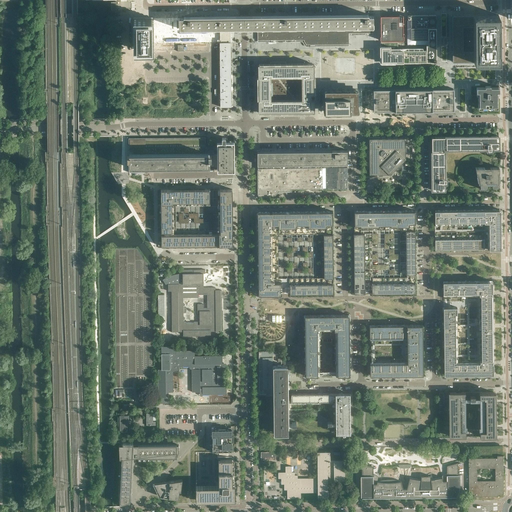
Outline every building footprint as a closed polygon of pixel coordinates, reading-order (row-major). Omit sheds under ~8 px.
[(231,42),(231,35),(230,28),(235,28),(242,28),(246,28),(253,28),(258,28),(258,40),(304,40),(309,40),(309,15),(279,16),(253,16),(246,16),(241,16),(235,16),(184,17),(184,18),(180,18),(180,29),(220,28),(220,43),(231,42)] [(349,33),(348,27),(340,27),(340,15),(309,15),(309,40),(304,40),(304,41),(305,43),(306,45),(349,44),(349,33)] [(373,33),(372,23),(372,16),(368,16),(368,15),(340,15),(340,27),(348,27),(349,33),(373,33)] [(426,45),(426,62),(428,62),(433,62),(435,62),(436,62),(436,59),(436,57),(436,28),(436,27),(436,24),(437,23),(437,22),(437,21),(437,20),(437,19),(436,18),(436,15),(429,15),(428,15),(411,15),(411,16),(410,16),(410,15),(408,15),(408,18),(410,18),(411,18),(411,40),(428,40),(428,45),(426,45)] [(451,15),(452,62),(482,61),(498,61),(498,15),(451,15)] [(403,40),(403,23),(403,16),(380,16),(381,40),(403,40)] [(154,18),(135,18),(135,49),(154,49),(154,43),(154,18)] [(231,51),(231,42),(220,43),(220,47),(218,47),(218,51),(231,51)] [(398,42),(381,42),(381,62),(398,62),(398,61),(402,61),(402,62),(423,62),(423,50),(419,50),(398,50),(398,42)] [(231,59),(231,51),(218,51),(219,55),(220,55),(220,59),(231,59)] [(231,66),(231,59),(220,59),(220,63),(219,63),(219,67),(231,66)] [(259,65),(259,113),(315,112),(315,64),(286,64),(259,65)] [(231,74),(231,66),(219,67),(219,71),(220,71),(220,75),(231,74)] [(231,82),(231,74),(220,75),(220,79),(219,79),(219,83),(231,82)] [(231,90),(231,82),(219,83),(219,87),(220,87),(220,91),(231,90)] [(498,98),(498,95),(499,94),(499,87),(490,87),(490,86),(485,86),(485,87),(476,87),(476,94),(477,95),(478,95),(478,107),(478,109),(483,108),(482,107),(483,107),(483,106),(486,106),(486,107),(489,107),(489,106),(493,106),(493,107),(493,108),(498,108),(498,107),(498,98)] [(454,111),(454,89),(412,89),(373,89),(373,111),(401,111),(405,111),(415,111),(454,111)] [(231,98),(231,92),(231,90),(220,91),(220,95),(219,95),(219,99),(231,98)] [(325,90),(325,112),(342,112),(358,112),(358,90),(325,90)] [(231,107),(231,98),(219,99),(219,103),(220,103),(220,107),(231,107)] [(445,150),(445,137),(435,137),(434,137),(434,136),(433,136),(432,136),(432,137),(431,137),(431,138),(431,139),(431,140),(431,150),(445,150)] [(446,158),(446,151),(453,151),(453,136),(445,137),(445,150),(431,150),(432,158),(446,158)] [(473,150),(488,150),(488,136),(467,136),(467,150),(473,150)] [(499,150),(499,136),(492,136),(490,136),(489,136),(488,136),(488,150),(489,151),(490,151),(491,150),(499,150)] [(234,171),(234,142),(226,142),(226,137),(222,137),(222,142),(217,142),(217,154),(214,154),(214,165),(217,165),(217,171),(234,171)] [(405,159),(405,151),(406,151),(406,147),(405,147),(405,138),(397,138),(397,137),(393,137),(393,138),(391,138),(391,137),(387,137),(387,138),(385,138),(385,137),(368,137),(368,145),(369,145),(370,147),(369,147),(369,148),(370,148),(370,150),(369,150),(369,151),(368,151),(368,154),(369,154),(369,157),(368,157),(368,160),(369,160),(369,163),(368,163),(368,166),(369,166),(369,174),(378,174),(378,175),(382,175),(382,174),(390,174),(405,159)] [(205,154),(204,146),(205,146),(205,138),(129,138),(129,150),(127,155),(127,161),(129,160),(129,166),(133,166),(136,166),(139,166),(142,166),(145,166),(148,166),(151,166),(154,166),(157,166),(160,166),(165,166),(169,166),(172,166),(175,166),(178,166),(181,166),(184,166),(187,166),(189,166),(192,166),(195,166),(198,166),(201,165),(204,165),(207,165),(210,165),(214,165),(214,154),(207,154),(205,154)] [(347,163),(347,159),(347,150),(332,150),(332,152),(257,153),(257,164),(258,164),(287,164),(288,189),(291,189),(295,189),(294,164),(301,164),(312,164),(323,163),(335,163),(347,163)] [(324,189),(323,163),(312,164),(313,189),(324,189)] [(335,188),(335,163),(323,163),(324,189),(335,188)] [(347,189),(347,167),(347,163),(335,163),(335,188),(347,188),(347,189)] [(288,189),(287,164),(258,164),(258,168),(257,168),(258,170),(257,170),(257,179),(273,179),(273,189),(284,189),(288,189)] [(313,189),(312,164),(301,164),(301,189),(313,189)] [(484,169),(484,167),(475,167),(476,173),(477,175),(476,175),(477,178),(485,178),(484,169)] [(499,181),(499,175),(499,167),(490,167),(484,167),(484,169),(485,178),(485,189),(486,189),(493,189),(499,189),(499,186),(499,181)] [(446,190),(446,182),(446,181),(446,180),(446,179),(432,179),(432,178),(432,179),(431,180),(431,181),(431,182),(432,182),(432,184),(432,190),(446,190)] [(273,189),(273,179),(257,179),(258,196),(273,196),(273,194),(273,189)] [(219,246),(233,245),(232,189),(220,189),(220,190),(220,233),(219,233),(219,234),(161,235),(161,238),(161,246),(162,246),(166,246),(169,246),(173,246),(176,246),(180,246),(183,246),(188,246),(191,246),(195,246),(198,246),(202,246),(205,246),(209,246),(212,246),(216,246),(219,246)] [(169,190),(161,190),(161,195),(161,200),(161,204),(161,208),(161,211),(161,215),(161,218),(161,222),(161,226),(161,229),(161,233),(172,232),(172,204),(174,203),(174,202),(210,202),(210,190),(210,189),(205,189),(169,190)] [(354,211),(354,225),(360,225),(360,226),(379,226),(379,225),(390,225),(390,226),(406,226),(406,231),(415,231),(415,230),(415,210),(354,211)] [(500,219),(500,210),(485,210),(434,210),(435,239),(435,247),(435,249),(440,249),(470,249),(489,249),(501,249),(500,219)] [(333,222),(333,211),(272,212),(272,227),(333,227),(333,222)] [(270,227),(272,227),(272,212),(258,212),(258,230),(258,240),(258,244),(258,246),(258,250),(258,253),(258,263),(258,265),(258,271),(258,276),(258,280),(258,295),(274,295),(282,294),(282,292),(282,291),(281,279),(271,279),(270,227)] [(183,332),(183,336),(211,336),(211,331),(222,331),(222,290),(215,290),(215,287),(207,287),(207,290),(204,290),(203,273),(205,273),(205,269),(182,270),(182,273),(180,273),(179,274),(177,274),(175,274),(174,274),(172,275),(169,276),(168,276),(167,277),(165,278),(163,279),(166,284),(168,284),(168,291),(170,291),(171,332),(183,332)] [(333,278),(333,277),(333,276),(333,273),(324,273),(324,283),(333,283),(333,282),(333,278)] [(492,306),(492,281),(443,281),(443,291),(443,297),(443,298),(443,301),(446,301),(447,301),(448,307),(446,307),(443,307),(443,319),(443,325),(443,331),(444,355),(444,361),(444,367),(444,375),(462,374),(480,374),(493,374),(493,361),(492,306)] [(311,376),(327,376),(333,376),(344,375),(344,330),(349,330),(349,323),(345,323),(345,318),(342,318),(342,315),(335,315),(312,315),(312,318),(308,318),(308,323),(305,323),(305,331),(311,330),(311,376)] [(423,375),(423,338),(422,331),(422,325),(369,325),(369,339),(369,343),(370,354),(370,359),(370,375),(408,375),(415,375),(423,375)] [(225,384),(225,366),(221,366),(221,364),(222,364),(222,355),(195,356),(195,350),(176,350),(176,346),(161,346),(162,369),(158,369),(158,403),(168,403),(168,392),(173,392),(173,371),(177,371),(178,371),(179,370),(179,369),(179,367),(192,366),(192,392),(200,392),(200,390),(202,390),(202,395),(227,394),(227,386),(224,386),(224,384),(225,384)] [(273,366),(272,354),(281,354),(281,351),(259,351),(259,377),(273,377),(273,374),(275,374),(276,379),(279,379),(278,376),(281,376),(281,366),(273,366)] [(276,379),(275,374),(273,374),(273,377),(259,377),(259,391),(286,391),(286,366),(281,366),(281,376),(278,376),(279,379),(276,379)] [(350,431),(350,404),(350,390),(344,390),(344,393),(337,394),(337,400),(337,432),(350,431)] [(287,432),(286,394),(286,391),(259,391),(259,394),(273,394),(273,432),(287,432)] [(472,397),(472,392),(460,392),(450,392),(450,398),(450,436),(461,436),(466,436),(466,430),(464,430),(464,398),(472,397)] [(494,436),(493,392),(485,392),(472,392),(472,397),(481,397),(481,430),(480,430),(480,436),(485,436),(494,436)] [(153,421),(153,417),(155,417),(155,414),(153,414),(153,413),(146,413),(146,425),(155,425),(155,421),(153,421)] [(128,432),(127,423),(126,423),(126,421),(129,421),(129,415),(120,416),(120,432),(128,432)] [(232,429),(226,429),(221,429),(212,429),(212,432),(212,433),(212,435),(212,438),(212,441),(212,451),(232,451),(232,429)] [(132,468),(133,453),(133,443),(133,442),(123,441),(123,444),(119,444),(121,476),(120,501),(119,504),(128,501),(130,501),(132,468)] [(179,451),(178,445),(178,443),(133,443),(133,453),(135,453),(135,455),(136,455),(138,455),(138,457),(177,456),(177,451),(179,451)] [(328,489),(327,480),(334,480),(334,481),(345,481),(345,460),(334,460),(330,460),(330,451),(317,451),(318,478),(297,478),(297,475),(295,475),(295,472),(292,472),(292,466),(286,466),(286,472),(278,472),(278,478),(281,478),(281,484),(284,484),(284,490),(289,490),(289,492),(287,492),(287,498),(301,498),(301,492),(318,492),(318,498),(331,498),(330,489),(328,489)] [(234,457),(229,457),(217,457),(217,452),(196,452),(196,486),(196,500),(204,500),(233,500),(232,484),(234,484),(235,484),(235,480),(234,480),(234,476),(235,476),(235,473),(235,468),(234,468),(234,464),(235,464),(235,458),(234,458),(234,457)] [(474,494),(474,496),(498,496),(498,494),(503,494),(503,475),(503,456),(497,456),(497,458),(474,458),(474,456),(469,456),(469,494),(474,494)] [(459,497),(459,475),(458,475),(458,463),(447,466),(447,473),(443,474),(443,475),(442,475),(442,476),(442,477),(439,478),(436,478),(434,479),(431,479),(431,476),(429,476),(426,476),(423,476),(421,476),(421,479),(419,479),(415,479),(412,478),(409,477),(407,489),(403,489),(401,481),(395,482),(395,480),(393,480),(391,480),(389,480),(387,480),(385,480),(383,481),(383,482),(377,481),(378,477),(378,476),(377,475),(373,474),(373,467),(362,464),(362,476),(361,476),(361,498),(362,498),(458,497),(459,497)] [(181,491),(182,479),(174,480),(171,481),(157,483),(155,483),(153,483),(154,486),(159,496),(161,496),(173,497),(179,498),(180,491),(181,491)]
